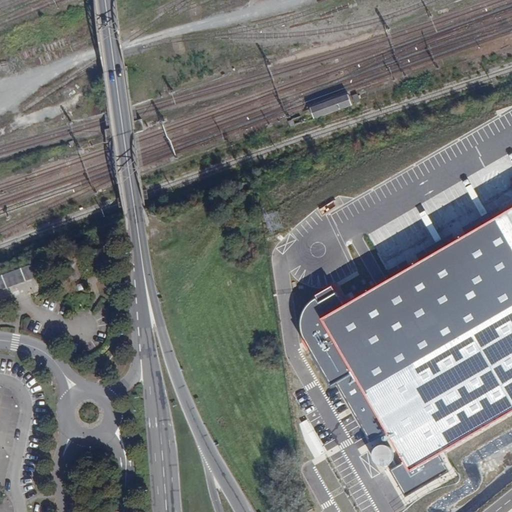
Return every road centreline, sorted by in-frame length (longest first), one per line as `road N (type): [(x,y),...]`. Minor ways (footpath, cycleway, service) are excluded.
road 1 (tertiary): [(144,279),(106,0)]
road 2 (tertiary): [(236,511),(178,386),(144,279)]
road 3 (unclassified): [(21,511),(15,469),(28,407),(17,381),(0,373)]
road 4 (tertiary): [(147,359),(161,511)]
